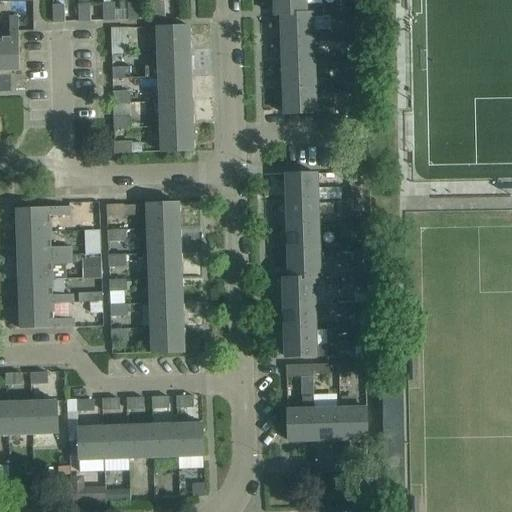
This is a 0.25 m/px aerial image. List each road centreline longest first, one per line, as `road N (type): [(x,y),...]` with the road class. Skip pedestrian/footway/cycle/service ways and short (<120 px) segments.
road 1 (residential): [(243,383),(229,0)]
road 2 (residential): [(243,383),(100,387),(72,353),(0,355)]
road 3 (residential): [(227,506),(243,480),(243,383)]
